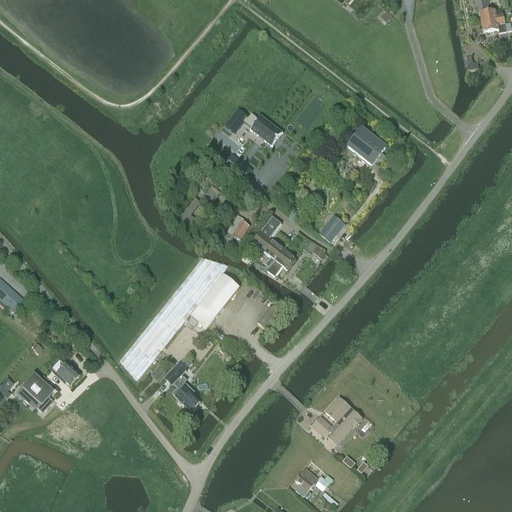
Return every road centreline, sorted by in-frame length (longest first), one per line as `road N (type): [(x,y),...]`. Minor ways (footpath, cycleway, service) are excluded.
road 1 (unclassified): [(196,481),(228,430),(369,271),(511,85)]
road 2 (unclassified): [(196,481),(0,240)]
